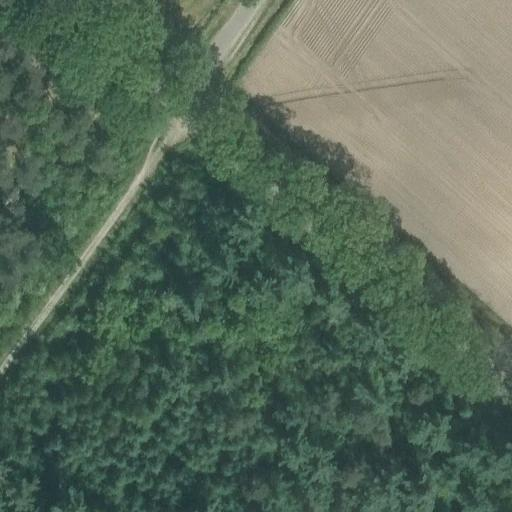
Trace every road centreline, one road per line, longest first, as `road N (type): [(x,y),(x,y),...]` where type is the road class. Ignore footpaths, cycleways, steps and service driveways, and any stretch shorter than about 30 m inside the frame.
road 1 (unclassified): [(511,396),(177,106)]
road 2 (track): [(177,106),(160,145),(0,369)]
road 3 (unclassified): [(177,106),(56,0)]
road 4 (unclassified): [(177,106),(252,0)]
